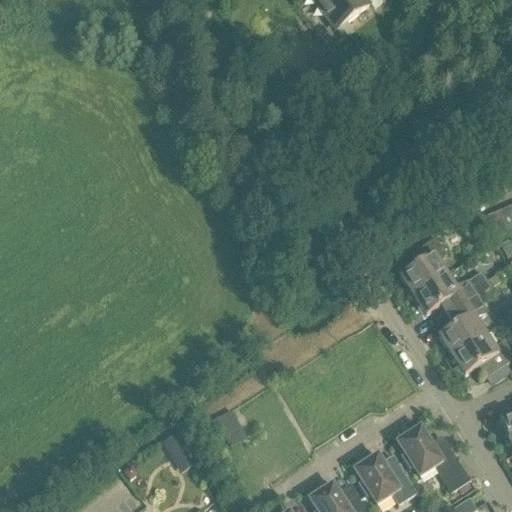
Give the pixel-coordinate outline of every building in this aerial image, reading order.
[(311,0),(336,32),(368,9),(361,0),(311,0)] [(477,200),(467,205),(471,214),(481,210),(477,200)] [(499,215),(508,237),(511,234),(511,216),(510,211),(499,215)] [(508,237),(499,215),(487,220),(496,242),(508,237)] [(413,300),(446,278),(438,266),(446,258),(436,242),(407,261),(410,267),(412,266),(416,271),(400,281),(413,300)] [(507,262),(511,258),(511,252),(507,244),(499,249),(507,262)] [(499,286),(511,280),(507,272),(495,278),(499,286)] [(446,278),(413,300),(426,320),(439,311),(446,321),(475,302),(489,292),(479,277),(465,287),(455,291),(446,278)] [(475,302),(446,321),(452,332),(439,340),(452,360),(485,338),(477,326),(485,318),(475,302)] [(485,338),(452,360),(464,380),(478,371),(485,382),(511,363),(511,359),(504,347),(493,351),(485,338)] [(245,443),(230,414),(205,428),(209,435),(220,430),(230,450),(245,443)] [(511,419),(500,425),(511,454),(511,419)] [(450,498),(470,485),(443,445),(433,452),(420,432),(410,438),(408,434),(396,442),(398,446),(397,447),(404,458),(400,461),(409,475),(413,472),(419,482),(434,473),(450,498)] [(172,435),(157,443),(179,478),(192,469),(172,435)] [(398,510),(417,498),(400,473),(390,480),(377,460),(368,466),(365,462),(353,470),(355,474),(354,475),(361,486),(357,489),(366,503),(370,500),(376,510),(391,500),(398,510)] [(128,468),(120,475),(128,485),(135,480),(135,475),(128,468)] [(364,511),(357,501),(345,509),(332,489),(323,495),(320,491),(308,499),(311,503),(309,504),(313,511),(364,511)] [(475,511),(469,502),(453,511),(475,511)]
